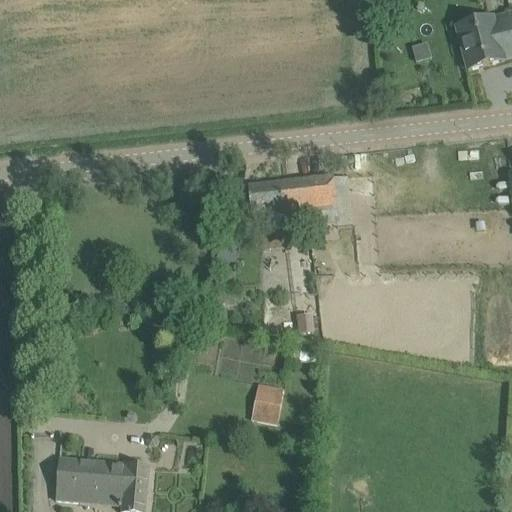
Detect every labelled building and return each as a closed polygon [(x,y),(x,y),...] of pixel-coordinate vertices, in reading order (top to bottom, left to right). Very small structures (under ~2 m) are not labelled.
[(505,63),(505,62),(511,60),(511,14),(457,30),(469,73),(505,63)] [(415,48),(417,62),(429,61),(427,46),(415,48)] [(348,159),(338,160),(339,170),(348,169),(348,159)] [(249,188),(252,219),(285,215),(286,229),(307,227),(306,212),(337,208),(334,178),(249,188)] [(314,321),(298,323),(300,337),(316,335),(314,321)] [(273,426),(280,392),(261,388),(253,422),(273,426)] [(59,463),(56,501),(120,506),(119,511),(146,511),(150,469),(110,466),(110,469),(98,468),(98,466),(59,463)]
